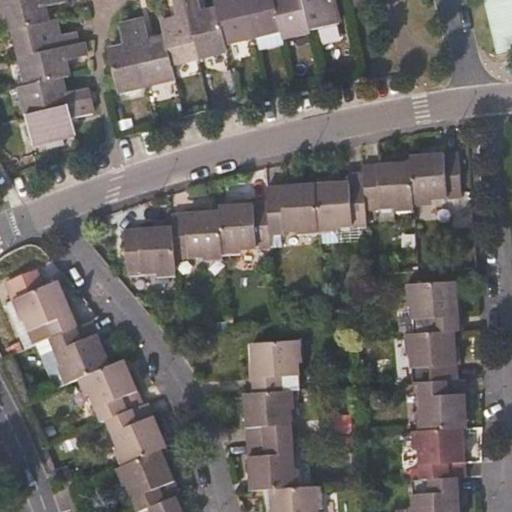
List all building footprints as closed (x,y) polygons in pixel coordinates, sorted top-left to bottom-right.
[(64,0),(17,0),(0,4),(0,12),(5,32),(12,31),(48,22),(45,8),(65,3),(64,0)] [(224,44),(216,9),(200,13),(197,0),(182,0),(183,2),(196,58),(225,51),(224,44)] [(220,0),(214,2),(216,9),(224,44),(251,38),(241,0),(220,0)] [(241,0),(251,38),(280,31),(272,0),(241,0)] [(309,32),(301,0),(272,0),(280,31),(282,38),(309,32)] [(301,0),(309,32),(338,25),(332,0),(301,0)] [(511,3),(511,0),(482,0),(485,10),(511,3)] [(196,58),(183,2),(172,5),(175,19),(160,23),(163,37),(170,64),(196,58)] [(511,15),(511,3),(485,10),(487,21),(511,15)] [(511,27),(511,15),(487,21),(490,33),(511,27)] [(130,23),(145,86),(173,79),(170,64),(163,37),(147,41),(142,20),(130,23)] [(56,21),(48,22),(12,31),(19,58),(77,44),(75,33),(60,37),(56,21)] [(145,86),(130,23),(118,26),(122,47),(107,51),(117,92),(145,86)] [(511,39),(511,27),(490,33),(493,44),(511,39)] [(511,39),(493,44),(496,56),(511,52),(511,39)] [(19,58),(25,87),(62,78),(69,76),(65,62),(87,57),(83,43),(77,44),(19,58)] [(62,78),(25,87),(19,88),(26,116),(88,101),(85,89),(65,94),(62,78)] [(88,101),(26,116),(32,146),(73,136),(70,119),(92,114),(88,101)] [(410,163),(412,200),(460,198),(457,154),(409,157),(410,163)] [(362,182),(364,210),(413,207),(412,200),(410,163),(361,166),(362,182)] [(364,210),(362,182),(314,185),(317,229),(365,226),(364,210)] [(317,233),(317,229),(314,185),(264,188),(265,205),(267,232),(295,231),(295,235),(317,233)] [(268,249),(267,232),(265,205),(217,208),(218,212),(220,252),(268,249)] [(220,252),(218,212),(169,215),(170,228),(172,260),(221,257),(220,252)] [(173,272),(172,260),(170,228),(123,231),(125,275),(173,272)] [(35,345),(49,340),(75,329),(56,281),(43,287),(36,270),(9,280),(15,298),(12,299),(21,323),(26,321),(35,345)] [(413,335),(453,332),(459,332),(456,282),(406,286),(407,308),(411,308),(413,335)] [(21,323),(12,299),(6,301),(25,349),(35,345),(26,321),(21,323)] [(75,329),(49,340),(67,384),(81,378),(109,367),(90,322),(75,329)] [(411,384),(417,383),(456,381),(453,332),(413,335),(405,336),(406,356),(409,356),(411,384)] [(252,394),(287,391),(297,390),(296,364),(300,364),(299,341),(250,345),(252,394)] [(122,361),(109,367),(81,378),(99,423),(104,421),(141,406),(122,361)] [(417,383),(420,432),(461,429),(465,429),(462,380),(456,381),(417,383)] [(246,443),(291,440),(287,391),(252,394),(243,394),(246,443)] [(147,404),(141,406),(104,421),(122,466),(160,451),(166,449),(147,404)] [(416,432),(419,481),(456,479),(464,479),(461,429),(420,432),(416,432)] [(269,491),(294,489),(291,440),(246,443),(248,492),(269,491)] [(178,497),(160,451),(122,466),(118,468),(135,511),(141,511),(175,498),(178,497)] [(458,511),(456,479),(419,481),(410,482),(412,509),(408,509),(408,511),(458,511)] [(319,488),(294,489),(269,491),(270,511),(315,511),(320,511),(319,488)] [(180,511),(175,498),(141,511),(180,511)]
